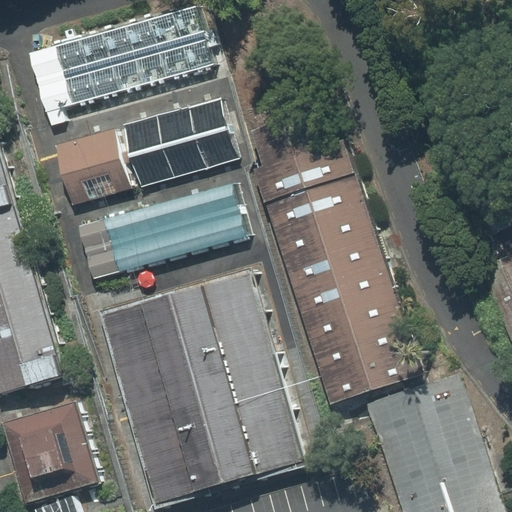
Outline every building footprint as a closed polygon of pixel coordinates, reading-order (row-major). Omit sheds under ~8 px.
[(205,7),(35,55),(52,113),(222,65),(205,7)] [(276,42),(234,54),(253,123),(295,111),(276,42)] [(77,208),(241,161),(223,100),(59,147),(77,208)] [(351,141),(260,170),(336,406),(427,376),(351,141)] [(0,144),(0,373),(7,397),(70,379),(4,143),(0,144)] [(511,339),(511,211),(493,167),(446,187),(511,339)] [(235,184),(84,227),(99,281),(250,237),(235,184)] [(306,463),(251,272),(104,314),(160,505),(306,463)] [(508,511),(463,373),(372,402),(407,511),(508,511)] [(80,403),(8,423),(31,505),(103,485),(80,403)] [(84,511),(80,498),(37,511),(84,511)]
